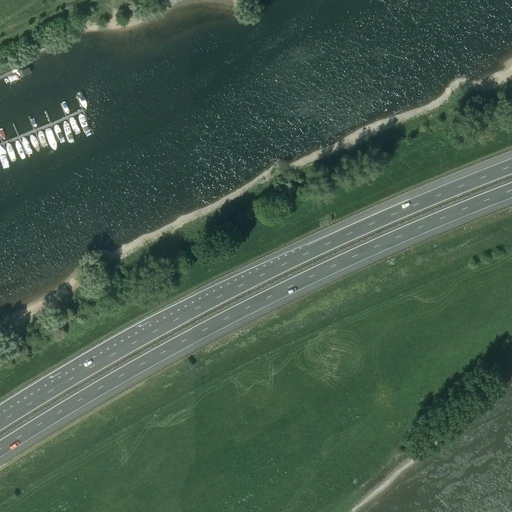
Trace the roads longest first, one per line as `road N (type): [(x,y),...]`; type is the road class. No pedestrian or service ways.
road 1 (motorway): [(0,449),(284,289),(511,192)]
road 2 (motorway): [(511,166),(287,263),(0,421)]
